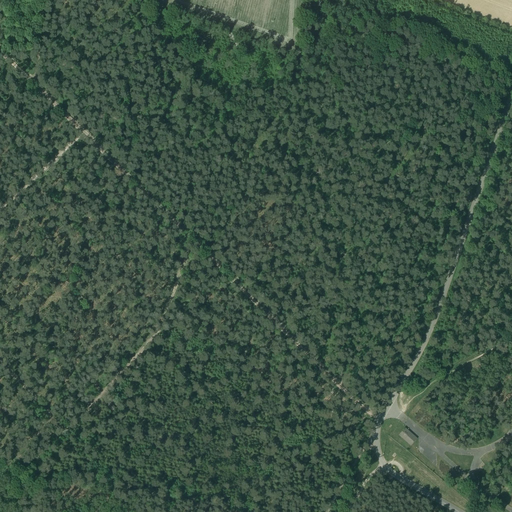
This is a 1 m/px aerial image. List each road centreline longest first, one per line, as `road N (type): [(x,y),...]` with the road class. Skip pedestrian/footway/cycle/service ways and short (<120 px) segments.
road 1 (unknown): [(0,38),(379,422)]
road 2 (unclassified): [(511,97),(433,321),(398,388)]
road 3 (track): [(194,242),(158,330),(61,429)]
road 4 (track): [(379,422),(237,285)]
road 5 (track): [(194,242),(86,133)]
road 6 (unknown): [(511,329),(398,388)]
